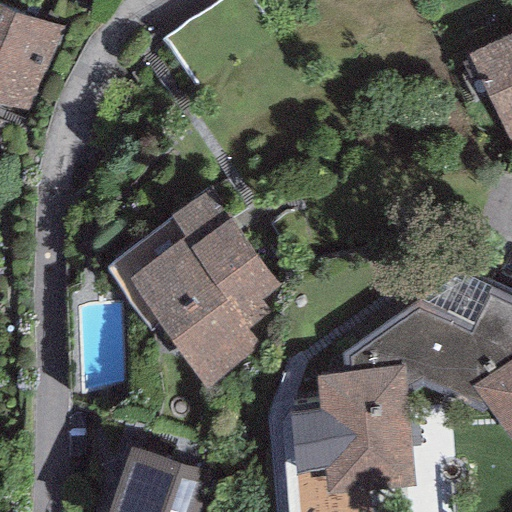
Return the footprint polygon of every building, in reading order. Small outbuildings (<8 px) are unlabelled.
[(246,0),(220,0),(163,38),(204,100),(279,50),(246,0)] [(67,29),(0,3),(0,103),(29,112),(67,29)] [(511,34),(466,55),(509,150),(511,148),(511,34)] [(280,285),(208,188),(169,217),(184,238),(127,281),(208,390),(261,350),(246,330),(270,312),(261,299),(280,285)] [(342,353),(344,375),(316,377),(319,413),(290,415),(295,472),(329,470),(331,496),(410,488),(408,397),(424,387),(483,413),(487,409),(511,442),(511,292),(465,271),(342,353)] [(192,511),(207,474),(131,446),(106,511),(192,511)]
